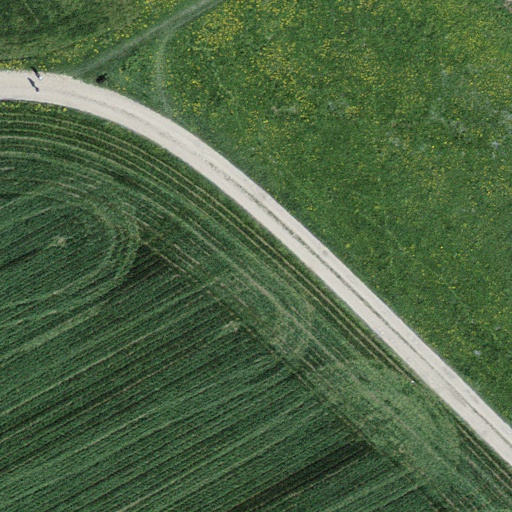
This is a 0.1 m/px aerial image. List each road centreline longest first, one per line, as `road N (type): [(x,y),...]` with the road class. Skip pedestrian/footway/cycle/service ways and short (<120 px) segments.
road 1 (track): [(511,446),(179,138)]
road 2 (track): [(0,84),(81,95),(179,138)]
